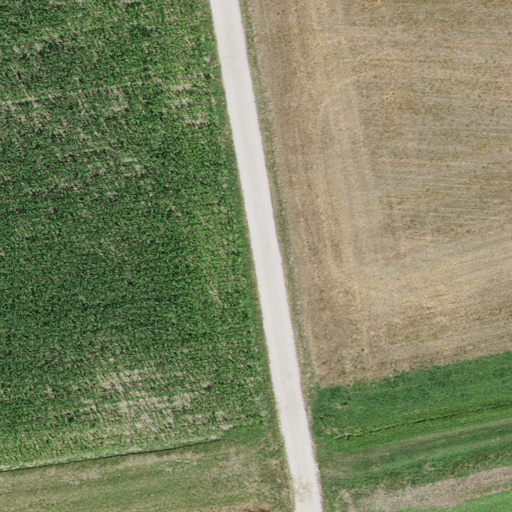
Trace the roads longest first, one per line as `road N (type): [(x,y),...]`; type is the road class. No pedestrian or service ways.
road 1 (track): [(277,469),(209,0)]
road 2 (track): [(511,417),(277,469)]
